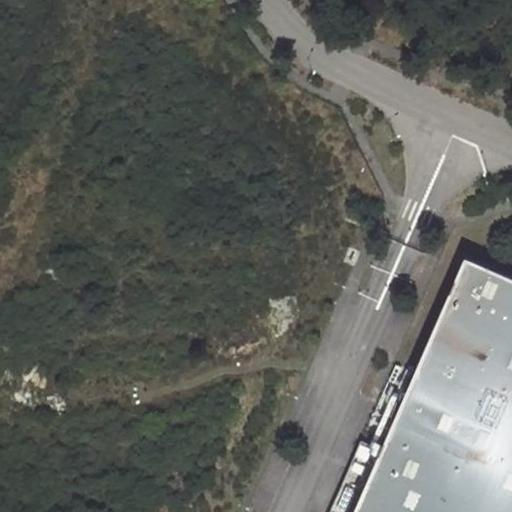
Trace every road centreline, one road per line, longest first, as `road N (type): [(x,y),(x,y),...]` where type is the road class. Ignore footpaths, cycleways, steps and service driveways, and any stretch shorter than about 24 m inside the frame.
road 1 (unknown): [(301,511),(471,124)]
road 2 (unclassified): [(511,142),(305,52),(263,0)]
